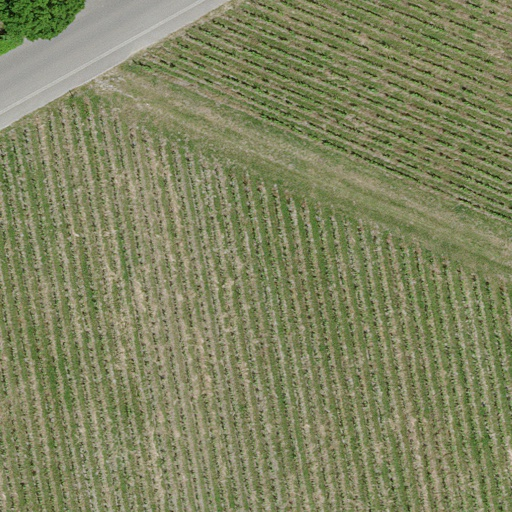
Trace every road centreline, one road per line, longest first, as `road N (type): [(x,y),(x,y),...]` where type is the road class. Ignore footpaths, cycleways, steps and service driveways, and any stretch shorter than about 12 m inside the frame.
road 1 (track): [(511,246),(58,52)]
road 2 (tertiary): [(153,0),(0,84)]
